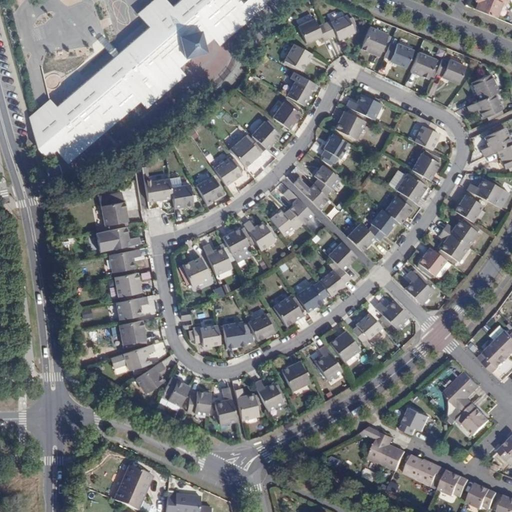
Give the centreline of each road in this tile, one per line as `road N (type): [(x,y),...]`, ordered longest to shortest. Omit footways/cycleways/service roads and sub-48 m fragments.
road 1 (residential): [(381,276),(436,203),(462,142),(447,119),(342,73),(276,173),(224,213),(162,242),(158,252),(174,342),(206,370),(247,367),(359,296)]
road 2 (secondary): [(0,114),(33,229),(54,419)]
road 3 (residential): [(438,334),(358,400),(264,452)]
road 4 (residential): [(206,461),(110,419),(54,419)]
road 5 (residential): [(389,0),(511,48)]
